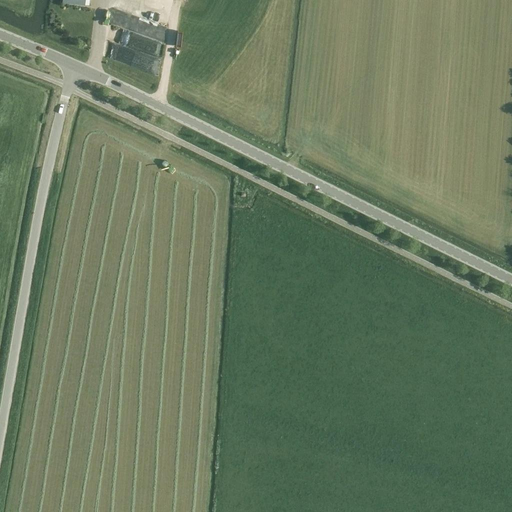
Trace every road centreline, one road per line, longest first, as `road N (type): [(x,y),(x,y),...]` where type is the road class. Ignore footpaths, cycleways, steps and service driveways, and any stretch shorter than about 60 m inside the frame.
road 1 (tertiary): [(511,281),(75,66)]
road 2 (unclassified): [(0,441),(53,144),(75,66)]
